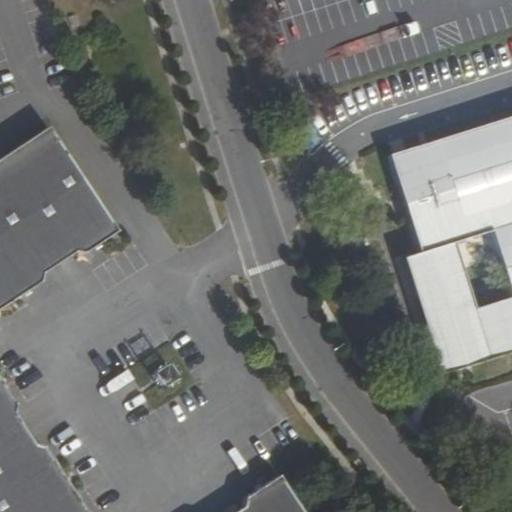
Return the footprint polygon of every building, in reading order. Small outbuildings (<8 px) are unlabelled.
[(266,88),(257,91),(262,107),(271,105),(266,88)] [(511,127),(391,174),(426,267),(412,275),(455,388),(511,367),(511,127)] [(121,240),(51,134),(0,166),(0,511),(298,511),(253,441),(219,462),(215,473),(179,496),(172,492),(142,511),(80,511),(50,462),(43,461),(15,422),(17,412),(0,385),(0,319),(43,292),(44,283),(81,259),(87,263),(121,240)] [(161,367),(153,354),(140,361),(148,374),(161,367)] [(266,384),(255,391),(289,438),(299,431),(266,384)]
